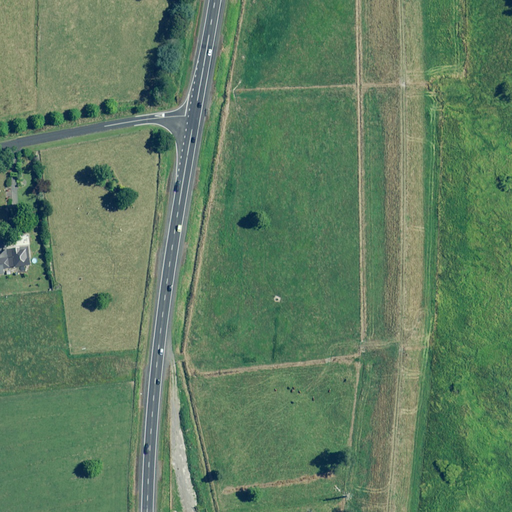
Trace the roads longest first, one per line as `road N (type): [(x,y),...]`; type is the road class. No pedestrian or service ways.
road 1 (trunk): [(147,511),(158,347),(194,117)]
road 2 (residential): [(0,146),(194,117)]
